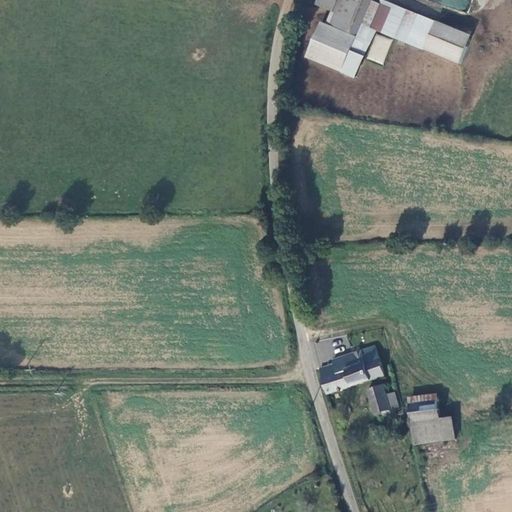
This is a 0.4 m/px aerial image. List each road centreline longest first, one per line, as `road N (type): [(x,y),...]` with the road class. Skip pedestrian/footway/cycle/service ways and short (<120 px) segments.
road 1 (unclassified): [(363,511),(316,372),(278,136),(295,0)]
road 2 (track): [(316,372),(0,371)]
